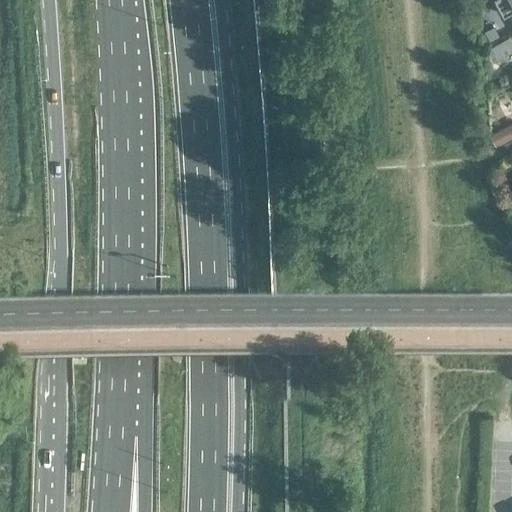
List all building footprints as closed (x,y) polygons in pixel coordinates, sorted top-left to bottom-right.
[(511,11),(511,0),(495,0),(504,16),(511,11)] [(495,26),(486,30),(491,39),(499,34),(495,26)] [(500,41),(486,49),(492,60),(506,52),(500,41)] [(502,126),(494,131),(500,141),(508,137),(502,126)] [(504,197),(497,203),(503,211),(510,205),(504,197)]
